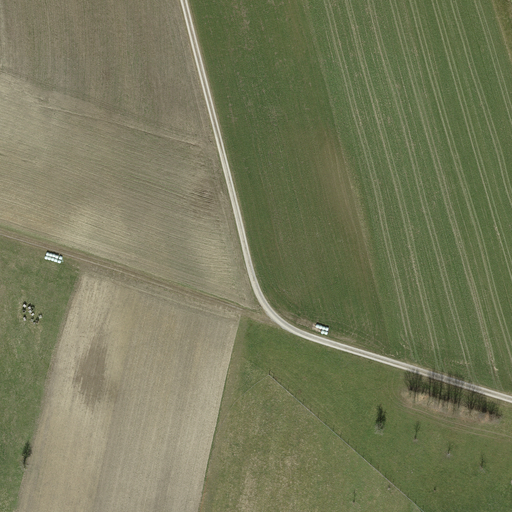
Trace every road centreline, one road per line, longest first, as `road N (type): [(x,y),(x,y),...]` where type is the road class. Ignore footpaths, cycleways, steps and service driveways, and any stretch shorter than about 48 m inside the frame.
road 1 (track): [(186,0),(258,295),(285,328),(511,401)]
road 2 (track): [(0,233),(285,328)]
